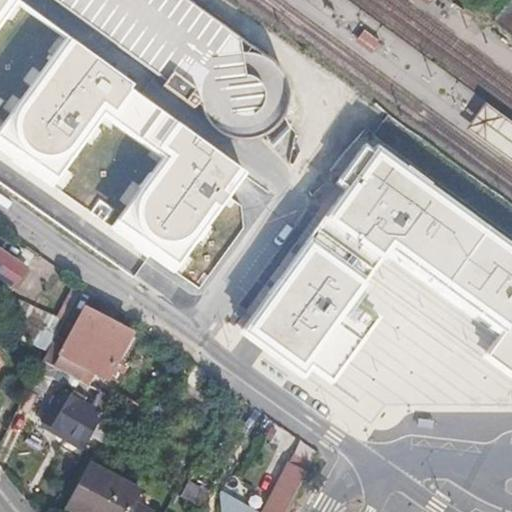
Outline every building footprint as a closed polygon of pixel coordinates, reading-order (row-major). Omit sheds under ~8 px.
[(0,0),(0,22),(15,1),(14,0),(0,0)] [(34,0),(220,134),(238,141),(249,141),(264,136),(274,126),(283,114),(285,101),(286,90),(283,78),(276,68),(265,57),(186,0),(34,0)] [(151,103),(69,44),(0,137),(0,139),(52,178),(102,110),(130,132),(151,103)] [(130,132),(161,154),(111,222),(168,264),(239,167),(151,103),(130,132)] [(511,126),(486,108),(467,133),(511,166),(511,126)] [(511,252),(368,149),(308,232),(235,333),(296,377),(370,274),(389,249),(428,277),(503,331),(486,356),(511,374),(511,252)] [(25,267),(0,251),(0,275),(14,285),(25,267)] [(106,373),(126,333),(82,309),(62,348),(51,342),(39,363),(53,371),(94,391),(104,374),(106,373)] [(46,385),(53,371),(39,363),(32,378),(46,385)] [(108,399),(124,369),(117,365),(101,395),(108,399)] [(82,448),(108,399),(101,395),(95,392),(83,414),(48,396),(36,419),(80,441),(78,445),(82,448)] [(283,511),(309,463),(315,452),(298,439),(260,511),(254,511),(217,492),(219,511),(283,511)] [(73,511),(82,511),(103,474),(89,465),(65,508),(73,511)] [(147,511),(131,503),(137,491),(103,474),(82,511),(147,511)] [(195,506),(202,492),(185,483),(177,497),(195,506)]
